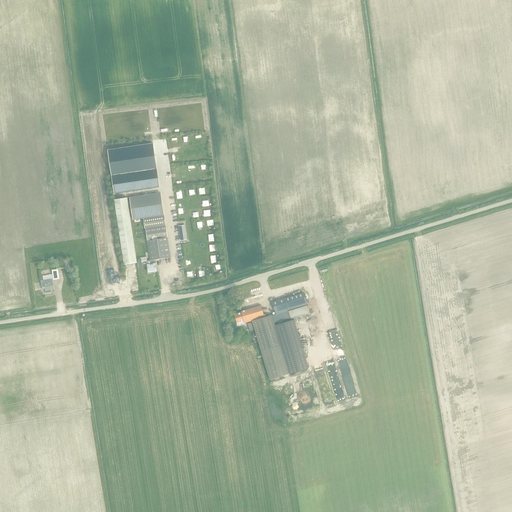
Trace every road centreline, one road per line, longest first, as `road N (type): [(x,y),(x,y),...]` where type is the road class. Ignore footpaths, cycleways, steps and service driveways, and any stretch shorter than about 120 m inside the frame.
road 1 (unclassified): [(0,322),(202,291),(511,199)]
road 2 (unknown): [(164,297),(173,245),(160,164)]
